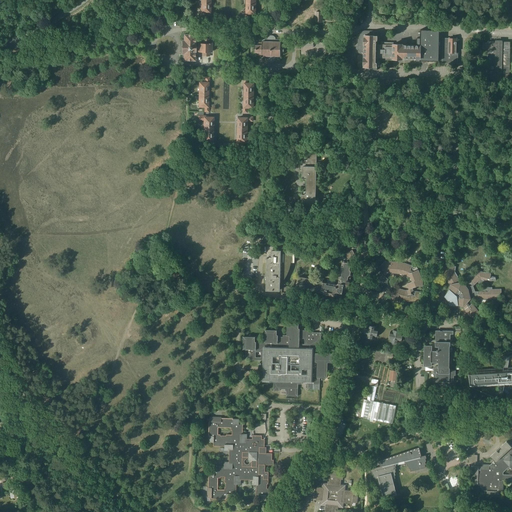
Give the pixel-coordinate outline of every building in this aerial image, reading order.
[(211,17),(211,10),(211,9),(210,9),(210,0),(202,0),(201,0),(202,11),(207,11),(207,17),(211,17)] [(317,12),(317,0),(307,0),(307,1),(294,1),(294,9),(307,9),(307,14),(316,14),(316,22),(322,22),(322,20),(322,14),(322,12),(317,12)] [(255,13),(255,8),(255,1),(247,1),(247,10),(246,10),(246,18),(249,18),(250,13),(255,13)] [(358,62),(358,66),(360,66),(360,70),(370,70),(377,70),(377,67),(377,66),(376,66),(376,63),(376,62),(375,62),(375,58),(375,57),(380,57),(380,60),(384,60),(393,60),(397,60),(398,59),(402,59),(402,58),(405,58),(407,58),(409,58),(412,58),(413,58),(417,58),(417,60),(428,61),(435,61),(437,61),(439,61),(439,30),(421,30),(420,38),(419,38),(417,38),(417,45),(403,45),(403,44),(399,44),(392,44),(392,43),(381,43),(381,44),(381,45),(380,45),(376,44),(376,42),(376,40),(377,40),(378,31),(361,31),(361,36),(359,36),(359,39),(358,45),(361,45),(361,56),(360,56),(358,56),(358,62)] [(183,40),(182,53),(184,53),(184,57),(184,59),(195,60),(195,59),(195,49),(198,49),(198,50),(198,52),(203,52),(203,54),(203,56),(209,56),(209,52),(211,52),(211,43),(210,43),(209,43),(209,39),(203,39),(203,41),(203,43),(199,43),(197,43),(196,43),(195,43),(195,41),(196,41),(197,41),(197,37),(197,35),(195,35),(195,34),(184,34),(184,37),(184,40),(183,40)] [(272,37),(270,37),(270,38),(268,38),(268,39),(262,39),(262,42),(258,42),(258,43),(257,43),(257,44),(255,44),(255,52),(256,52),(256,53),(258,53),(258,55),(262,55),(262,58),(267,58),(267,59),(269,59),(270,60),(271,60),(273,60),(273,59),(275,59),(275,58),(280,58),(281,54),(284,54),(284,44),(281,44),(281,39),(275,39),(275,38),(273,38),(273,37),(272,37)] [(456,53),(456,38),(449,38),(444,38),(443,51),(443,56),(443,63),(447,63),(447,59),(449,59),(449,63),(457,63),(457,53),(456,53)] [(508,79),(509,42),(502,42),(502,41),(496,41),(496,42),(489,42),(489,43),(483,43),(483,48),(488,48),(488,79),(495,79),(495,80),(501,80),(501,79),(508,79)] [(209,85),(209,81),(210,77),(206,77),(206,82),(200,82),(200,94),(208,94),(208,85),(209,85)] [(253,95),(254,90),(254,83),(248,83),(248,78),(244,78),(244,86),(245,86),(245,95),(253,95)] [(401,88),(401,78),(393,78),(393,87),(401,88)] [(209,111),(209,103),(208,103),(208,94),(200,94),(199,106),(205,106),(205,111),(209,111)] [(253,107),(253,101),(253,95),(245,95),(245,104),(244,104),(244,112),(247,112),(247,107),(253,107)] [(213,129),(213,123),(213,117),(208,117),(208,116),(200,115),(200,119),(205,119),(205,129),(213,129)] [(252,120),(252,117),(244,116),(244,118),(239,118),(238,130),(247,130),(247,120),(252,120)] [(214,146),(214,137),(213,137),(213,129),(205,129),(205,140),(211,140),(210,146),(214,146)] [(246,141),(246,136),(247,130),(238,130),(238,138),(237,138),(237,146),(240,146),(241,140),(246,141)] [(315,198),(316,152),(303,152),(303,166),(301,166),(301,170),(303,170),(303,178),(307,178),(307,191),(302,191),(302,203),(315,204),(317,204),(317,198),(315,198)] [(288,253),(284,253),(283,253),(283,255),(281,255),(281,250),(274,250),(274,247),(272,246),(272,244),(268,244),(268,246),(267,257),(267,258),(267,267),(267,279),(267,290),(280,290),(280,281),(280,279),(282,279),(282,282),(286,278),(286,277),(289,272),(291,267),(292,262),(294,262),(295,254),(288,253)] [(349,288),(351,274),(353,260),(354,257),(356,256),(353,250),(340,256),(343,261),(338,283),(337,284),(314,280),(314,279),(299,276),(298,282),(297,283),(296,286),(311,289),(311,290),(321,292),(320,293),(337,296),(337,293),(338,292),(342,293),(343,287),(349,288)] [(387,262),(386,261),(375,273),(374,276),(377,277),(383,283),(384,285),(388,284),(388,281),(389,279),(385,276),(388,272),(391,274),(393,272),(393,273),(397,273),(402,274),(406,275),(407,278),(411,276),(412,281),(407,283),(409,288),(409,289),(408,290),(405,291),(401,290),(400,290),(398,290),(397,288),(394,289),(392,293),(390,301),(397,303),(397,302),(397,300),(398,299),(400,299),(406,301),(409,301),(413,301),(416,300),(419,299),(421,293),(416,291),(413,291),(412,288),(419,285),(422,286),(423,282),(417,267),(415,268),(414,267),(405,263),(398,262),(388,262),(387,262)] [(464,283),(460,282),(458,279),(458,277),(455,271),(456,266),(445,264),(443,273),(451,287),(445,296),(447,298),(447,299),(448,302),(450,302),(450,305),(461,304),(463,306),(467,312),(470,316),(475,316),(480,313),(471,302),(472,298),(478,298),(479,300),(488,300),(488,299),(500,298),(500,292),(501,292),(501,289),(492,289),(492,287),(489,287),(488,286),(481,289),(481,291),(475,291),(473,285),(477,281),(479,283),(486,280),(487,279),(490,281),(496,280),(495,277),(490,276),(491,273),(477,270),(464,283)] [(333,353),(316,353),(316,348),(321,348),(321,333),(311,332),(312,329),(305,329),(305,330),(300,330),(300,328),(298,328),(298,323),(287,323),(287,335),(283,335),(283,337),(278,337),(278,335),(277,335),(277,330),(266,330),(265,342),(262,342),(262,343),(256,343),(256,342),(255,342),(255,337),(244,336),(243,349),(246,349),(245,360),(265,360),(269,360),(269,377),(274,377),(274,381),(273,390),(280,391),(280,389),(286,389),(285,391),(287,391),(287,396),(298,396),(298,384),(302,384),(302,382),(307,382),(307,384),(308,384),(308,389),(319,389),(320,377),(327,377),(327,367),(327,366),(327,362),(332,362),(333,353)] [(376,329),(376,327),(369,325),(368,327),(366,327),(364,334),(367,335),(366,337),(368,337),(367,339),(368,340),(371,340),(372,339),(372,338),(374,338),(374,336),(377,336),(378,329),(376,329)] [(400,333),(401,331),(393,330),(393,332),(390,331),(389,339),(391,339),(391,342),(392,342),(392,343),(393,344),(396,345),(397,344),(397,343),(398,343),(399,341),(401,341),(403,334),(400,333)] [(450,333),(453,334),(453,331),(434,331),(434,335),(436,335),(436,346),(439,346),(439,351),(431,351),(431,346),(424,346),(424,366),(431,366),(431,361),(439,361),(439,367),(435,367),(434,381),(453,381),(453,375),(455,375),(455,371),(449,371),(450,333)] [(470,387),(511,384),(511,366),(467,370),(470,387)] [(377,387),(377,384),(370,383),(369,385),(370,385),(367,400),(364,399),(360,417),(393,423),(396,406),(374,401),(377,387)] [(262,439),(262,436),(253,435),(252,440),(247,440),(247,434),(243,434),(243,422),(239,422),(239,419),(233,419),(233,418),(221,418),(221,417),(210,417),(210,421),(209,421),(208,436),(209,436),(209,442),(213,442),(213,446),(225,446),(225,451),(231,451),(230,462),(224,462),(224,466),(213,466),(213,470),(210,469),(209,476),(208,487),(207,498),(212,498),(212,499),(226,499),(226,498),(232,498),(232,495),(236,496),(236,484),(241,484),(241,478),(252,479),(252,485),(257,485),(257,490),(256,490),(256,497),(260,497),(260,500),(264,500),(266,501),(266,495),(269,495),(269,488),(267,488),(267,484),(268,484),(269,472),(265,472),(265,465),(274,465),(274,460),(272,460),(272,453),(265,453),(265,439),(262,439)] [(341,436),(343,432),(347,424),(341,421),(335,433),(341,436)] [(506,441),(502,446),(503,447),(499,450),(501,451),(499,452),(497,450),(491,456),(495,460),(490,465),(482,464),(482,468),(478,468),(479,466),(472,466),(472,473),(474,474),(474,485),(481,485),(481,487),(484,490),(487,491),(487,494),(487,496),(501,497),(501,491),(503,491),(503,481),(511,480),(511,487),(511,488),(511,493),(511,444),(511,446),(506,441)] [(420,456),(419,453),(421,452),(419,447),(415,448),(412,449),(409,450),(409,451),(405,451),(405,452),(402,453),(398,454),(395,455),(391,456),(388,457),(388,458),(385,458),(385,459),(379,460),(380,465),(382,464),(383,466),(370,469),(370,472),(371,472),(372,474),(373,474),(374,477),(375,477),(375,480),(376,480),(377,483),(378,482),(379,485),(380,485),(383,497),(397,494),(394,482),(395,481),(394,478),(395,478),(395,475),(396,475),(395,472),(396,472),(395,469),(396,469),(395,466),(396,465),(396,463),(405,460),(406,463),(407,463),(407,466),(408,466),(409,468),(410,468),(411,471),(426,467),(425,465),(426,464),(425,461),(426,461),(425,458),(426,458),(426,455),(420,456)] [(343,479),(344,473),(337,472),(338,470),(331,470),(330,474),(329,474),(328,483),(323,483),(322,487),(317,487),(317,488),(310,487),(309,498),(315,498),(315,500),(321,500),(321,505),(325,506),(325,511),(323,511),(322,511),(340,511),(340,510),(338,510),(338,507),(343,507),(344,503),(352,504),(352,502),(357,503),(358,496),(356,496),(357,490),(350,489),(350,490),(345,490),(345,485),(341,484),(341,479),(343,479)]
